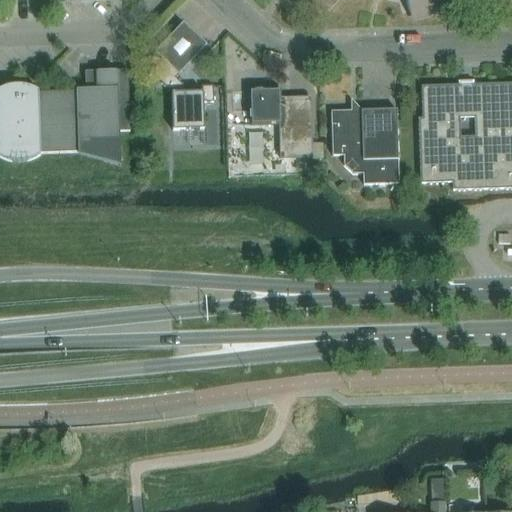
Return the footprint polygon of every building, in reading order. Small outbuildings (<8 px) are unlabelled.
[(315,0),(328,12),(339,0),(315,0)] [(404,0),(409,13),(408,13),(409,15),(411,23),(443,14),(441,5),(440,4),(439,0),(404,0)] [(206,47),(207,46),(180,20),(179,21),(182,24),(154,53),(156,55),(162,61),(156,67),(150,74),(171,94),(172,132),(204,131),(203,104),(213,103),(213,87),(201,87),(201,93),(184,94),(184,90),(185,89),(175,79),(206,46),(206,47)] [(156,55),(150,62),(156,67),(162,61),(156,55)] [(35,159),(39,157),(39,155),(77,154),(77,156),(118,167),(120,167),(119,133),(129,132),(127,71),(84,72),(85,90),(75,91),(75,92),(38,94),(38,92),(35,90),(31,89),(27,87),(23,87),(20,86),(16,86),(11,87),(8,87),(5,88),(1,90),(0,90),(0,159),(3,161),(8,162),(15,163),(20,163),(25,162),(30,161),(35,159)] [(458,91),(458,87),(421,88),(422,120),(418,120),(420,185),(452,184),(452,192),(511,189),(511,84),(473,86),(473,90),(458,91)] [(279,160),(311,159),(312,169),(320,169),(319,144),(311,145),(309,99),(279,100),(279,92),(249,93),(250,125),(278,125),(279,160)] [(363,186),(398,185),(396,111),(331,113),(332,157),(343,157),(343,167),(352,175),(362,175),(363,186)] [(443,481),(431,481),(431,491),(443,491),(443,481)]
